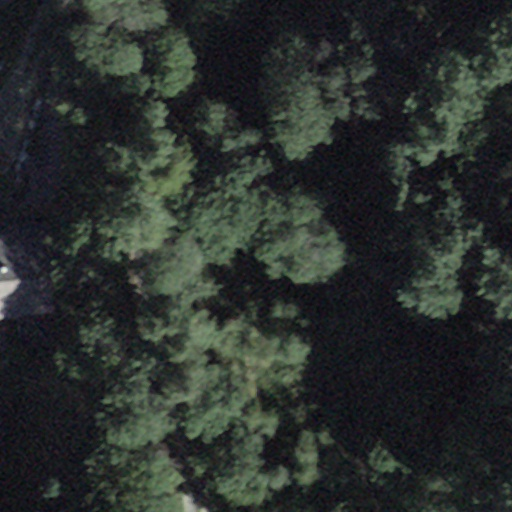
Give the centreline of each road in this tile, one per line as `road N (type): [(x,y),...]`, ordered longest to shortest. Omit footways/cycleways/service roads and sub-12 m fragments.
road 1 (track): [(157,0),(141,175),(149,297),(182,511)]
road 2 (track): [(486,511),(485,406),(511,281)]
